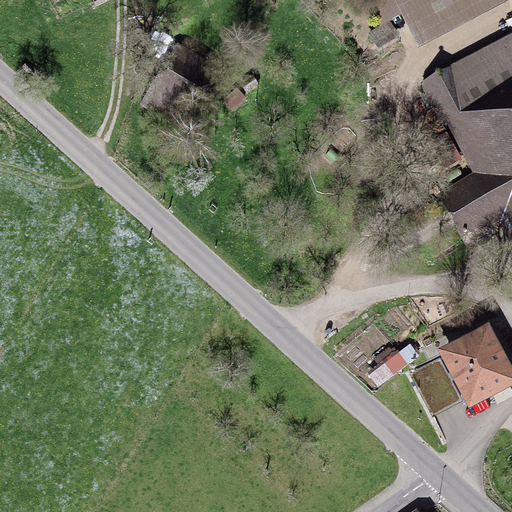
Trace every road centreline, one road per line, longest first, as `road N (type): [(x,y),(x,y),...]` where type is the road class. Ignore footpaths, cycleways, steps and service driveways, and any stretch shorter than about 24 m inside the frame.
road 1 (unclassified): [(442,476),(0,76)]
road 2 (track): [(121,0),(110,131),(71,140)]
